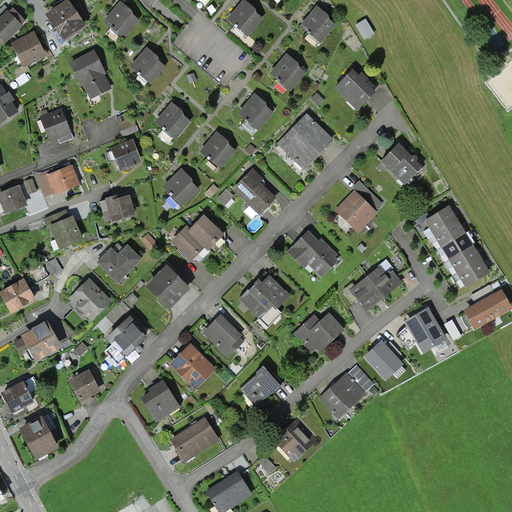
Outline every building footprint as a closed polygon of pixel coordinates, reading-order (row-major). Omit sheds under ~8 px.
[(68,0),(66,0),(45,14),(65,42),(87,27),(68,0)] [(245,0),(243,0),(227,19),(249,36),(264,18),(256,12),(256,10),(255,8),(245,0)] [(120,1),(103,21),(124,39),(140,20),(132,14),(132,12),(131,10),(120,1)] [(317,6),(300,26),(322,43),(337,25),(329,19),(329,16),(328,15),(317,6)] [(7,10),(0,17),(0,38),(5,43),(23,25),(7,10)] [(365,19),(355,25),(364,40),(375,34),(365,19)] [(34,31),(11,43),(24,68),(47,56),(34,31)] [(146,47),(130,67),(151,84),(166,66),(158,60),(158,58),(157,56),(146,47)] [(94,50),(68,63),(81,87),(83,86),(90,100),(112,89),(105,74),(106,74),(94,50)] [(286,54),(270,74),(291,91),(306,73),(299,67),(299,64),(298,63),(286,54)] [(376,92),(353,69),(334,88),(357,111),(376,92)] [(2,84),(0,85),(0,123),(19,112),(2,84)] [(254,93),(238,113),(259,131),(274,113),(266,106),(266,104),(265,102),(254,93)] [(171,102),(154,122),(176,140),(191,122),(183,115),(183,113),(182,111),(171,102)] [(62,108),(40,117),(50,142),(72,134),(62,108)] [(307,114),(277,144),(305,171),(334,140),(307,114)] [(216,131),(200,151),(221,169),(236,151),(229,144),(229,142),(228,140),(216,131)] [(133,139),(110,148),(119,171),(142,162),(133,139)] [(423,167),(399,143),(381,161),(405,185),(423,167)] [(72,164),(46,175),(54,195),(81,185),(72,164)] [(181,168),(163,187),(182,206),(199,190),(192,182),(192,180),(191,179),(181,168)] [(253,169),(233,190),(260,216),(277,198),(261,183),(264,179),(253,169)] [(32,181),(23,185),(28,195),(36,192),(32,181)] [(20,185),(0,192),(0,202),(5,215),(28,206),(20,185)] [(378,213),(354,190),(334,211),(358,233),(378,213)] [(117,195),(105,198),(112,223),(136,216),(130,195),(118,198),(117,195)] [(449,206),(424,221),(466,288),(491,273),(449,206)] [(47,230),(50,229),(59,250),(84,240),(73,216),(69,218),(66,210),(43,220),(47,230)] [(186,225),(171,242),(191,262),(204,248),(208,252),(225,234),(204,214),(190,229),(186,225)] [(318,241),(308,231),(287,252),(304,269),(308,265),(321,278),(338,261),(335,257),(338,254),(321,238),(318,241)] [(118,254),(111,248),(96,263),(118,284),(142,259),(127,245),(118,254)] [(191,289),(167,265),(145,286),(169,310),(191,289)] [(379,269),(349,293),(365,313),(395,290),(379,269)] [(258,279),(238,299),(259,320),(272,307),(276,310),(290,296),(269,275),(262,282),(258,279)] [(24,278),(0,291),(0,294),(11,314),(36,299),(24,278)] [(89,278),(68,299),(91,322),(112,302),(89,278)] [(498,293),(462,313),(472,332),(509,312),(498,293)] [(406,325),(394,335),(408,350),(416,343),(422,352),(447,339),(428,306),(403,320),(406,325)] [(221,314),(202,333),(228,358),(247,339),(221,314)] [(314,319),(296,337),(311,353),(315,349),(322,357),(346,332),(329,315),(319,324),(314,319)] [(129,318),(107,337),(125,357),(147,338),(129,318)] [(47,321),(21,336),(36,362),(62,347),(47,321)] [(452,322),(443,328),(453,344),(462,339),(452,322)] [(382,339),(363,356),(385,380),(404,363),(382,339)] [(191,343),(169,365),(195,390),(217,369),(191,343)] [(89,369),(69,380),(81,402),(101,392),(89,369)] [(270,370),(245,390),(261,409),(285,389),(270,370)] [(355,370),(317,403),(334,423),(373,390),(355,370)] [(150,392),(140,398),(156,423),(181,408),(163,380),(148,389),(150,392)] [(26,384),(5,395),(15,415),(37,404),(26,384)] [(42,416),(18,428),(36,460),(59,448),(42,416)] [(205,417),(170,440),(185,463),(220,441),(205,417)] [(297,425),(276,446),(295,464),(316,443),(297,425)] [(240,477),(209,496),(219,511),(232,511),(254,498),(240,477)]
